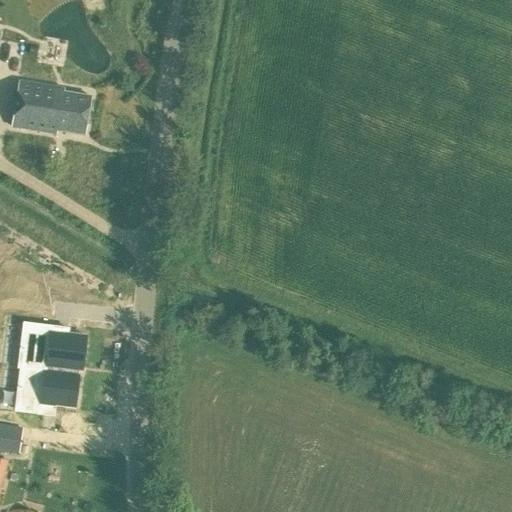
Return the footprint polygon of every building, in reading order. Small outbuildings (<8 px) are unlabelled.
[(82,136),(88,99),(60,94),(61,91),(18,84),(10,128),(54,135),(55,131),(82,136)] [(47,339),(0,334),(0,360),(15,362),(14,370),(42,373),(43,367),(77,371),(81,338),(48,335),(47,339)] [(72,407),(75,377),(43,373),(40,404),(72,407)] [(0,451),(19,454),(23,429),(0,425),(0,451)] [(0,497),(9,463),(0,460),(0,497)]
